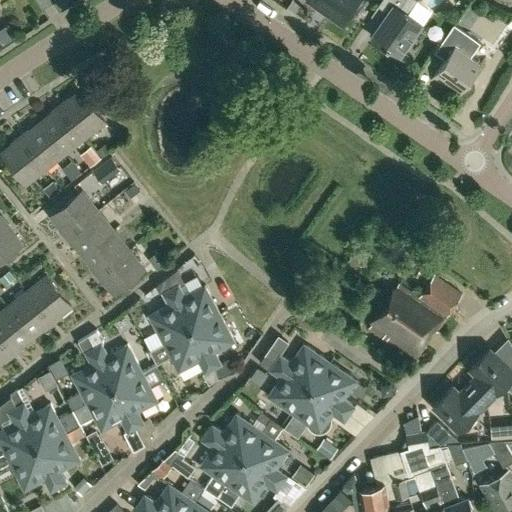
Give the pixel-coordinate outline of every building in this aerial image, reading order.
[(310,0),(342,22),(357,0),(310,0)] [(423,22),(409,12),(417,1),(416,0),(381,0),(379,4),(391,13),(375,37),(401,55),(423,22)] [(457,97),(481,63),(469,55),(479,40),(454,23),(444,38),(455,45),(431,79),(457,97)] [(86,135),(105,120),(81,89),(61,104),(86,135)] [(86,135),(61,104),(41,120),(66,151),(86,135)] [(66,151),(41,120),(21,136),(46,167),(66,151)] [(46,167),(21,136),(2,151),(26,183),(46,167)] [(60,166),(66,182),(84,176),(79,159),(60,166)] [(67,233),(98,208),(82,189),(51,213),(67,233)] [(114,228),(98,208),(67,233),(83,253),(114,228)] [(0,260),(23,242),(7,222),(0,228),(0,260)] [(114,228),(83,253),(99,273),(130,248),(114,228)] [(146,268),(130,248),(99,273),(114,293),(146,268)] [(186,293),(181,284),(186,281),(179,267),(166,276),(192,326),(221,312),(206,283),(186,293)] [(437,329),(463,292),(435,273),(419,295),(400,283),(370,327),(417,359),(427,344),(419,338),(429,323),(437,329)] [(48,274),(28,289),(53,320),(72,305),(48,274)] [(192,326),(166,276),(157,283),(161,291),(163,290),(169,302),(149,313),(164,341),(192,326)] [(28,289),(8,305),(33,336),(53,320),(28,289)] [(8,305),(0,311),(0,334),(13,352),(33,336),(8,305)] [(236,340),(221,312),(192,326),(213,367),(222,362),(216,350),(236,340)] [(205,371),(213,367),(192,326),(164,341),(150,348),(157,362),(171,355),(179,370),(199,359),(205,371)] [(108,353),(102,342),(104,341),(98,328),(88,334),(115,385),(143,370),(128,342),(108,353)] [(316,340),(336,352),(341,343),(321,331),(316,340)] [(0,362),(13,352),(0,334),(0,362)] [(71,372),(86,400),(115,385),(88,334),(78,339),(84,350),(85,350),(91,362),(71,372)] [(312,386),(330,360),(304,342),(291,361),(281,353),(281,352),(271,345),(265,354),(312,386)] [(511,390),(511,360),(508,365),(490,347),(470,367),(477,373),(460,391),(453,384),(433,404),(459,429),(505,383),(511,390)] [(259,362),(269,369),(280,376),(267,395),(293,413),(312,386),(265,354),(259,362)] [(330,360),(312,386),(350,412),(355,405),(344,397),(357,378),(330,360)] [(136,426),(145,422),(138,410),(158,399),(151,386),(165,378),(157,363),(143,370),(115,385),(136,426)] [(50,370),(38,377),(45,391),(58,384),(50,370)] [(115,385),(86,400),(72,408),(80,424),(95,416),(102,430),(122,419),(128,430),(125,432),(134,448),(145,442),(136,426),(115,385)] [(331,416),(333,412),(345,420),(350,412),(312,386),(293,413),(308,422),(311,428),(316,431),(322,431),(328,428),(331,422),(331,416)] [(11,394),(17,405),(38,445),(66,430),(66,431),(79,424),(71,408),(58,415),(51,402),(31,412),(18,387),(11,394)] [(38,445),(17,405),(9,409),(15,421),(0,429),(0,454),(5,451),(10,460),(38,445)] [(207,431),(245,456),(263,429),(236,412),(223,431),(212,423),(207,431)] [(271,418),(263,429),(245,456),(283,481),(287,474),(277,467),(290,447),(275,438),(283,426),(271,418)] [(437,443),(447,442),(453,441),(461,441),(438,418),(426,429),(429,445),(437,443)] [(511,421),(495,422),(496,437),(511,436),(511,421)] [(407,435),(400,448),(400,449),(422,446),(429,445),(426,429),(421,430),(406,432),(407,435)] [(66,430),(38,445),(59,485),(68,481),(61,469),(81,458),(66,431),(66,430)] [(93,446),(101,442),(94,430),(86,435),(93,446)] [(227,483),(245,456),(207,431),(202,439),(213,446),(200,465),(214,474),(205,487),(218,496),(227,483)] [(504,465),(511,460),(511,451),(505,439),(489,440),(504,465)] [(429,445),(422,446),(430,468),(445,462),(437,443),(429,445)] [(59,485),(38,445),(10,460),(25,488),(45,478),(51,489),(59,485)] [(164,458),(172,464),(188,476),(196,466),(183,457),(186,453),(176,446),(164,458)] [(408,477),(415,475),(431,471),(430,468),(422,446),(400,449),(405,466),(408,477)] [(400,448),(370,456),(374,474),(405,466),(400,449),(400,448)] [(277,489),(283,481),(245,456),(227,483),(253,500),(266,481),(277,489)] [(163,476),(172,464),(164,458),(153,469),(163,476)] [(431,471),(436,485),(446,511),(473,511),(468,497),(459,500),(451,479),(445,462),(430,468),(431,471)] [(494,511),(511,511),(511,475),(508,469),(480,484),(494,511)] [(431,471),(415,475),(421,491),(436,485),(431,471)] [(406,478),(391,481),(395,497),(395,498),(410,495),(410,494),(406,478)] [(384,481),(376,483),(359,488),(363,511),(413,511),(412,505),(389,511),(387,498),(384,481)] [(145,493),(140,500),(156,511),(185,511),(195,500),(169,482),(156,500),(145,493)] [(446,511),(436,485),(421,491),(428,510),(423,511),(446,511)] [(116,511),(125,503),(116,494),(99,509),(101,511),(116,511)] [(156,511),(140,500),(134,509),(138,511),(156,511)] [(212,511),(195,500),(185,511),(212,511)] [(283,511),(287,508),(278,500),(268,511),(266,511),(283,511)]
